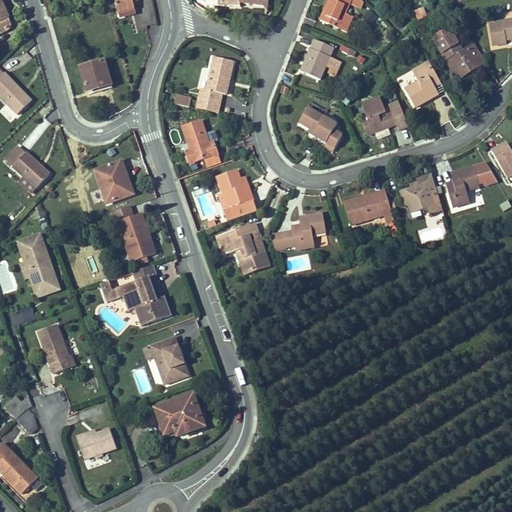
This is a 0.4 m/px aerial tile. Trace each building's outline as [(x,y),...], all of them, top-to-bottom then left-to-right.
[(115,0),(120,18),(136,14),(133,2),(132,0),(115,0)] [(346,14),(348,7),(359,12),(363,3),(360,0),(329,0),(320,21),(346,32),(353,17),(346,14)] [(0,33),(8,30),(9,28),(10,26),(11,24),(10,22),(1,2),(0,2),(0,33)] [(424,6),(414,10),(418,19),(428,15),(424,6)] [(511,19),(489,24),(493,46),(507,44),(506,41),(511,39),(511,19)] [(458,81),(487,63),(474,43),(462,51),(452,34),(449,36),(446,30),(432,39),(458,81)] [(341,63),(330,58),(334,49),(314,40),(301,72),(320,81),(326,67),(332,70),(337,72),(341,63)] [(226,95),(229,82),(230,82),(234,62),(214,58),(211,70),(203,69),(199,88),(202,89),(199,100),(220,105),(222,94),(226,95)] [(110,82),(104,62),(81,69),(88,92),(97,89),(96,86),(110,82)] [(433,98),(429,90),(434,87),(441,83),(429,62),(412,72),(418,83),(405,90),(415,108),(433,98)] [(32,102),(0,69),(0,96),(18,115),(32,102)] [(98,92),(112,88),(110,82),(96,86),(97,89),(98,92)] [(438,95),(434,87),(429,90),(433,98),(438,95)] [(189,108),(191,100),(177,97),(175,105),(189,108)] [(379,116),(386,113),(380,97),(362,104),(368,119),(362,121),(365,131),(371,128),(374,134),(396,125),(399,131),(408,127),(398,102),(389,106),(392,113),(386,116),(387,119),(381,121),(379,116)] [(220,105),(199,100),(197,109),(218,114),(220,105)] [(337,125),(308,108),(299,123),(310,130),(315,133),(313,136),(326,144),(325,147),(333,152),(342,136),(334,131),(337,125)] [(219,156),(215,143),(219,142),(215,131),(206,135),(201,121),(183,127),(189,145),(183,146),(190,166),(205,160),(218,156),(219,156)] [(501,152),(509,147),(507,144),(499,148),(501,152)] [(511,145),(509,147),(501,152),(499,148),(492,153),(506,177),(511,173),(511,145)] [(50,175),(19,147),(7,161),(25,178),(21,183),(32,193),(37,189),(50,175)] [(220,164),(218,156),(205,160),(208,168),(220,164)] [(130,196),(124,181),(128,179),(122,162),(95,171),(107,204),(130,196)] [(498,182),(486,164),(454,173),(456,182),(454,183),(446,185),(453,208),(470,203),(466,191),(498,182)] [(257,213),(248,185),(243,187),(240,179),(237,170),(217,177),(223,194),(229,211),(224,213),(228,223),(257,213)] [(443,211),(432,175),(420,179),(421,181),(422,186),(412,189),(401,193),(404,204),(409,208),(412,214),(429,209),(431,215),(443,211)] [(134,195),(128,179),(124,181),(130,196),(134,195)] [(369,217),(383,213),(384,216),(387,225),(389,224),(392,233),(397,231),(385,191),(344,203),(351,226),(370,220),(369,217)] [(229,211),(223,194),(218,196),(224,213),(229,211)] [(155,255),(141,214),(134,217),(130,207),(111,214),(120,241),(124,240),(132,263),(141,260),(147,258),(155,255)] [(315,248),(313,235),(326,233),(323,214),(305,217),(307,225),(301,226),(292,227),(293,232),(272,236),(276,250),(286,248),(295,246),(296,251),(315,248)] [(268,263),(262,243),(258,244),(252,246),(249,237),(255,235),(258,234),(255,224),(217,237),(224,257),(237,252),(242,251),(247,265),(242,267),(245,276),(255,273),(253,268),(268,263)] [(48,272),(43,257),(48,255),(40,235),(18,243),(25,263),(30,262),(35,276),(30,278),(37,298),(60,290),(53,270),(48,272)] [(247,265),(242,251),(237,252),(242,267),(247,265)] [(0,262),(0,292),(15,289),(9,260),(0,262)] [(35,276),(30,262),(25,263),(23,264),(28,279),(30,278),(35,276)] [(255,273),(270,268),(268,263),(253,268),(255,273)] [(157,301),(149,279),(154,277),(157,276),(153,266),(133,273),(136,283),(116,290),(119,299),(124,297),(129,312),(135,310),(142,327),(171,316),(165,298),(162,299),(157,301)] [(162,299),(154,277),(149,279),(157,301),(162,299)] [(101,285),(102,290),(111,287),(109,282),(101,285)] [(119,299),(116,290),(113,291),(111,287),(102,290),(107,303),(119,299)] [(25,322),(36,318),(31,307),(21,311),(25,322)] [(20,311),(7,314),(10,326),(23,324),(20,311)] [(69,357),(57,326),(38,333),(44,349),(46,349),(52,363),(50,364),(54,375),(75,367),(71,356),(69,357)] [(189,377),(183,360),(180,361),(179,357),(181,356),(175,338),(151,347),(155,358),(165,385),(189,377)] [(155,358),(151,347),(144,350),(147,360),(155,358)] [(154,376),(159,374),(153,358),(148,361),(154,376)] [(205,428),(194,396),(155,410),(164,433),(174,429),(178,437),(205,428)] [(6,410),(16,421),(28,410),(33,406),(30,400),(28,397),(22,404),(18,399),(6,410)] [(36,423),(34,416),(28,410),(16,421),(27,432),(38,429),(36,423)] [(84,460),(117,449),(110,429),(96,434),(87,438),(86,434),(76,438),(84,460)] [(178,437),(174,429),(164,433),(167,441),(178,437)] [(37,480),(38,480),(4,445),(0,448),(0,472),(22,495),(31,487),(36,492),(42,486),(37,480)]
